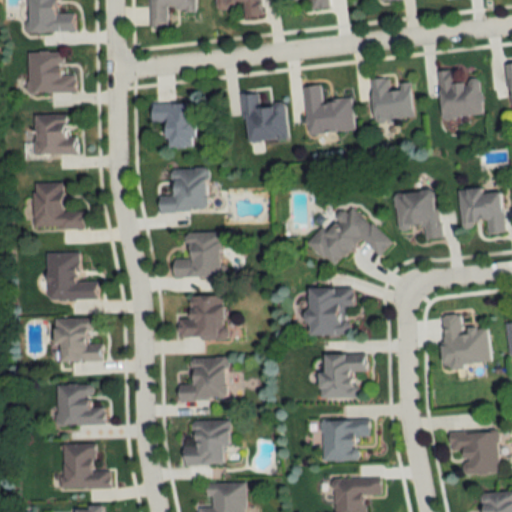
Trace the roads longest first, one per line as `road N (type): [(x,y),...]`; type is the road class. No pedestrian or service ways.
road 1 (residential): [(159,511),(146,439),(141,300),(119,185),(112,0)]
road 2 (residential): [(114,70),(511,25)]
road 3 (residential): [(427,511),(404,320)]
road 4 (residential): [(404,320),(406,293),(421,282),(511,271)]
